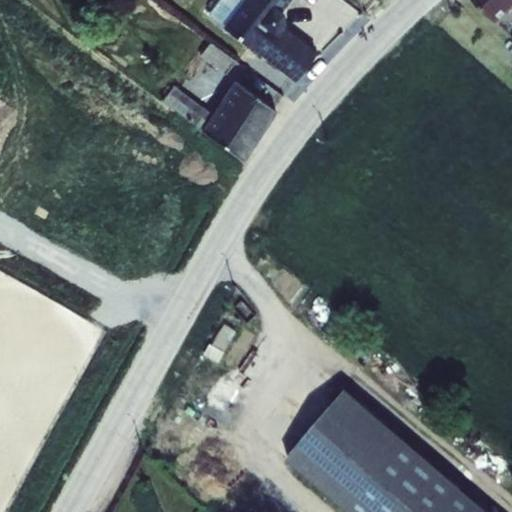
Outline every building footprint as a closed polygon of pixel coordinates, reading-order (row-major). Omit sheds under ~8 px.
[(218,0),(208,14),(293,81),(317,52),(275,19),(289,0),(218,0)] [(511,0),(473,0),(498,26),(511,12),(511,0)] [(181,7),(175,15),(189,25),(195,17),(181,7)] [(210,42),(199,56),(225,75),(235,61),(210,42)] [(173,85),(162,101),(202,130),(243,161),(275,112),(234,80),(212,114),(173,85)] [(500,511),(356,386),(287,465),(340,511),(500,511)]
